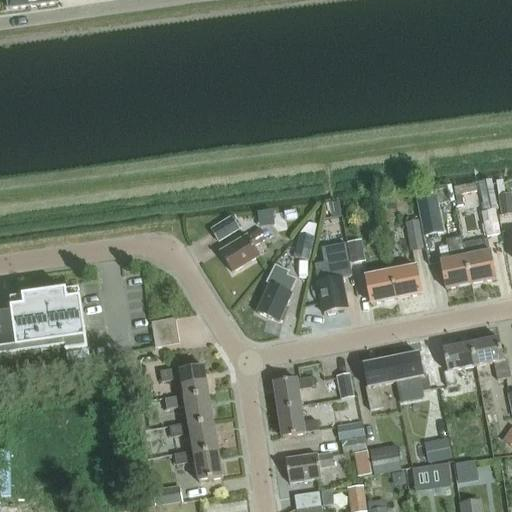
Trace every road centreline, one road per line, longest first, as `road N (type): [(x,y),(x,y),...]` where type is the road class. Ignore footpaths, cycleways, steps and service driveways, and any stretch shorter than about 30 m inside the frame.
road 1 (residential): [(245,364),(167,253),(144,247),(0,267)]
road 2 (residential): [(245,364),(511,313)]
road 3 (unclassified): [(0,26),(196,0)]
road 4 (residential): [(264,511),(245,364)]
